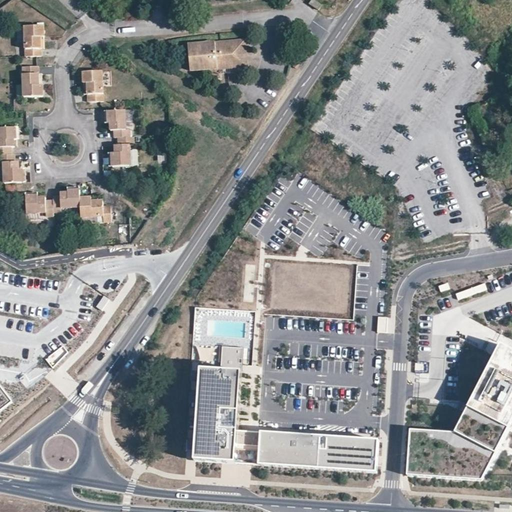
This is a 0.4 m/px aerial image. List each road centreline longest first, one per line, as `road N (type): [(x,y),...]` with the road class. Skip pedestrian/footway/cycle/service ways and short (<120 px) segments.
road 1 (tertiary): [(337,36),(117,359)]
road 2 (residential): [(67,116),(66,59),(84,38),(284,15),(301,15),(337,36)]
road 3 (unclassified): [(511,256),(428,270),(410,285),(391,510)]
road 4 (secondary): [(391,510),(130,488)]
road 5 (residential): [(67,116),(39,137),(44,163),(60,173),(79,172),(96,149),(92,130),(76,118)]
